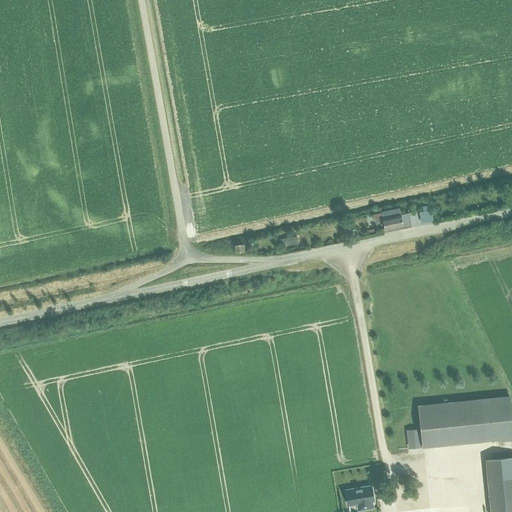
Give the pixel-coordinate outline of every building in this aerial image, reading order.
[(410,220),(409,213),(402,214),(401,208),(382,212),(386,229),(404,225),(404,221),(410,220)] [(358,228),(349,230),(350,236),(359,234),(358,228)] [(285,239),(280,239),(280,246),(298,244),(297,237),(285,238),(285,239)] [(423,446),(511,437),(511,419),(510,397),(419,406),(423,446)] [(490,511),(511,511),(511,457),(485,460),(490,511)] [(374,500),(372,487),(371,485),(346,490),(346,492),(348,505),(357,503),(363,502),(364,509),(373,507),(372,501),(374,500)]
